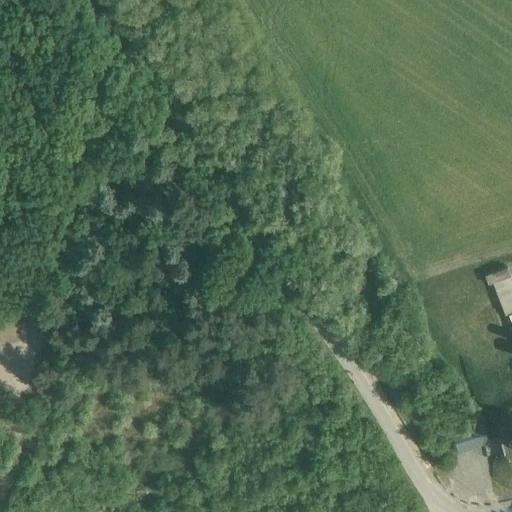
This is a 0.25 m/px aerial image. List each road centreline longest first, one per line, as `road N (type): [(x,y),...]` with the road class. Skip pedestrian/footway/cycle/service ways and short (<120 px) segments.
road 1 (unclassified): [(439,511),(109,0)]
road 2 (track): [(103,0),(47,305)]
road 3 (track): [(91,0),(92,43),(67,133),(47,305)]
